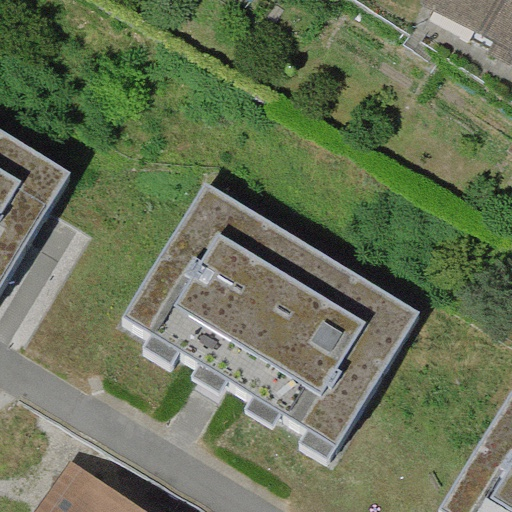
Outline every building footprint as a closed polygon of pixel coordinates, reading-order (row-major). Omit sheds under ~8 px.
[(511,0),(439,0),(432,14),(507,53),(500,66),(511,72),(511,0)] [(0,296),(70,181),(0,138),(0,296)] [(421,331),(211,198),(130,324),(157,341),(147,356),(173,372),(182,358),(203,371),(193,386),(224,406),(234,391),(257,405),(248,419),(282,441),(290,428),(313,442),(305,455),(331,472),(421,331)] [(511,511),(511,406),(447,511),(511,511)] [(127,511),(72,475),(46,511),(127,511)]
